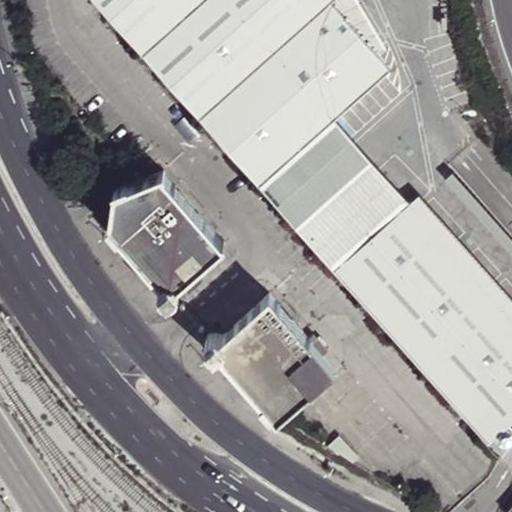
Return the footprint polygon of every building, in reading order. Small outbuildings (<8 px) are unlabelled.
[(103,0),(265,186),(343,118),(398,70),(386,57),(339,2),(340,0),(103,0)] [(340,0),(339,2),(386,57),(394,50),(365,0),(340,0)] [(265,186),(338,270),(416,202),(343,118),(265,186)] [(165,168),(116,187),(108,221),(160,282),(157,284),(156,290),(157,296),(159,299),(163,301),(169,302),(173,300),(176,297),(178,293),(177,286),(175,283),(226,239),(165,168)] [(416,202),(511,311),(511,296),(424,195),(416,202)] [(511,311),(416,202),(338,270),(491,445),(511,426),(511,311)] [(272,414),(274,413),(279,419),(297,403),(337,369),(326,355),(312,339),(273,293),(222,337),(217,334),(213,333),(208,334),(204,339),(202,346),(205,352),(209,354),(213,356),(218,355),(221,353),(266,404),(264,405),(272,414)] [(317,334),(312,339),(326,355),(331,351),(317,334)]
